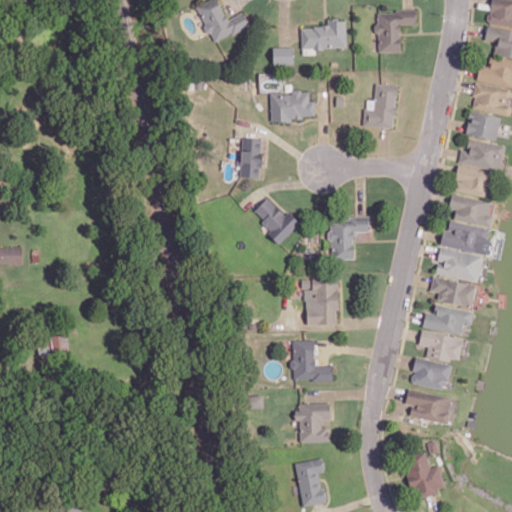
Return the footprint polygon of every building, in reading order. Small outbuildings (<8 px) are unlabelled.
[(206,0),(218,0),(229,18),(242,11),(244,16),(246,15),(251,23),(232,33),(231,31),(215,40),(210,31),(207,30),(204,25),(205,22),(196,5),(206,0)] [(511,0),(491,0),(491,9),(493,10),(492,11),(491,11),(488,13),(488,17),(490,19),(491,20),(491,21),(511,22),(511,0)] [(378,11),(379,21),(377,21),(375,23),(375,29),(379,32),(380,49),(401,49),(400,22),(415,22),(415,17),(417,17),(417,7),(396,8),(396,11),(378,11)] [(303,27),(303,45),(315,45),(315,48),(324,48),(324,45),(347,45),(346,18),(339,19),(339,17),(328,17),(328,23),(322,23),(322,25),(315,25),(315,27),(303,27)] [(511,28),(488,24),(486,37),(498,39),(495,51),(511,54),(511,28)] [(274,45),(274,62),(294,61),(294,45),(274,45)] [(511,59),(491,55),(489,65),(480,63),(477,77),(511,84),(511,59)] [(195,76),(195,87),(203,86),(203,76),(195,76)] [(476,80),(473,94),(477,95),(477,96),(475,95),(473,105),(508,114),(511,112),(511,104),(510,102),(506,102),(507,95),(510,94),(511,90),(509,88),(476,80)] [(374,108),(365,107),(364,123),(393,125),(394,112),(396,113),(396,105),(395,105),(395,98),(396,94),(397,94),(398,83),(376,81),(374,108)] [(282,92),(282,90),(271,91),(272,119),(283,119),(283,120),(291,120),(291,116),(292,116),(294,116),(302,116),(302,113),(315,113),(315,99),(309,99),(309,89),(302,90),(300,88),(294,88),(292,89),(292,92),(282,92)] [(337,104),(344,105),(345,95),(337,94),(337,104)] [(470,109),(468,118),(470,118),(467,132),(496,138),(501,116),(470,109)] [(459,160),(500,169),(505,144),(469,136),(467,144),(471,145),(470,150),(462,148),(459,160)] [(243,137),(242,156),(240,156),(238,158),(237,162),(240,165),(242,165),(241,174),(260,176),(261,166),(262,166),(262,163),(263,151),(260,151),(261,138),(243,137)] [(458,162),(455,177),(463,179),(462,180),(458,179),(456,188),(484,194),(486,192),(487,189),(485,187),(486,183),(490,184),(493,170),(458,162)] [(452,192),(449,205),(459,207),(459,209),(456,209),(455,217),(491,225),(494,213),(488,212),(490,200),(452,192)] [(256,209),(265,217),(262,219),(262,222),(266,224),(269,224),(273,228),(270,231),(280,241),(299,220),(289,211),(285,215),(267,197),(256,209)] [(369,214),(370,224),(368,224),(368,228),(353,229),(353,237),(352,237),(352,243),(354,243),(354,256),(332,256),(332,238),(329,235),(328,231),(331,228),(331,218),(349,217),(349,215),(369,214)] [(441,242),(486,252),(489,239),(486,238),(489,227),(450,218),(448,227),(456,229),(456,231),(444,229),(441,242)] [(0,244),(0,261),(23,261),(23,244),(0,244)] [(436,270),(477,279),(483,254),(441,245),(438,259),(445,260),(445,263),(438,262),(436,270)] [(434,274),(431,288),(440,290),(438,298),(472,305),(477,284),(434,274)] [(313,277),(313,288),(305,288),(306,298),(308,298),(309,322),(337,321),(336,307),(339,307),(339,288),(336,288),(336,286),(339,286),(339,276),(313,277)] [(302,277),(302,285),(310,285),(310,277),(302,277)] [(437,302),(434,312),(426,310),(423,324),(461,333),(464,320),(471,321),(473,310),(437,302)] [(423,328),(463,337),(458,356),(450,354),(449,359),(427,354),(429,344),(420,342),(423,328)] [(55,353),(69,350),(65,333),(51,336),(55,353)] [(293,339),(294,357),(293,357),(290,359),(290,364),(293,366),(295,366),(295,376),(313,376),(313,378),(333,377),(332,370),(330,370),(330,365),(314,365),(314,358),(313,359),(312,351),(314,351),(314,338),(293,339)] [(416,354),(413,369),(416,370),(416,372),(413,373),(412,378),(413,380),(436,386),(436,385),(442,386),(445,377),(448,378),(452,363),(416,354)] [(452,397),(408,388),(405,403),(412,405),(409,416),(447,423),(452,397)] [(244,394),(244,406),(264,405),(264,393),(244,394)] [(300,402),(301,409),(296,409),(297,418),(300,418),(301,439),(329,438),(328,425),(322,425),(321,416),(330,415),(330,401),(300,402)] [(428,440),(431,451),(438,449),(435,438),(428,440)] [(439,465),(429,467),(425,451),(404,456),(413,498),(437,493),(436,488),(444,487),(439,465)] [(296,461),(304,504),(327,499),(326,496),(328,495),(326,488),(324,489),(324,485),(321,485),(318,470),(325,469),(324,465),(326,465),(324,458),(322,458),(322,456),(296,461)]
